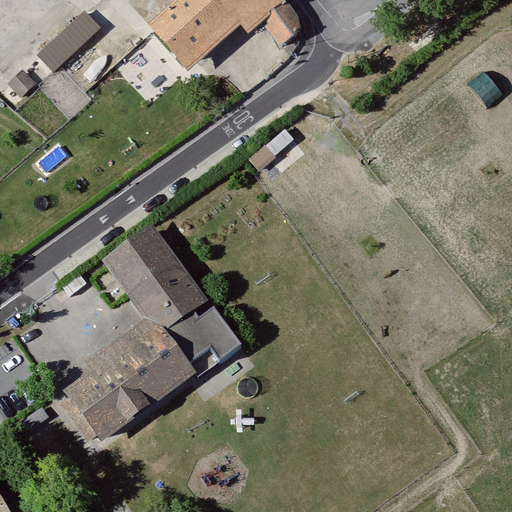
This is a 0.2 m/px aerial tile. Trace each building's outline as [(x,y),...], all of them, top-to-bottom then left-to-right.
[(187,65),(240,16),(225,0),(191,0),(188,2),(156,31),(187,65)] [(191,0),(225,0),(240,16),(252,32),(265,22),(285,6),(280,0),(185,0),(188,2),(191,0)] [(297,21),(285,6),(265,22),(284,47),(300,36),(297,21)] [(100,29),(86,15),(41,58),(55,73),(100,29)] [(149,319),(159,331),(161,330),(190,368),(210,352),(220,365),(242,349),(214,311),(200,323),(191,311),(201,304),(152,235),(110,264),(133,295),(140,290),(156,313),(149,319)] [(190,368),(161,330),(159,331),(71,396),(103,440),(194,374),(190,368)] [(164,441),(202,410),(187,391),(148,422),(164,441)]
